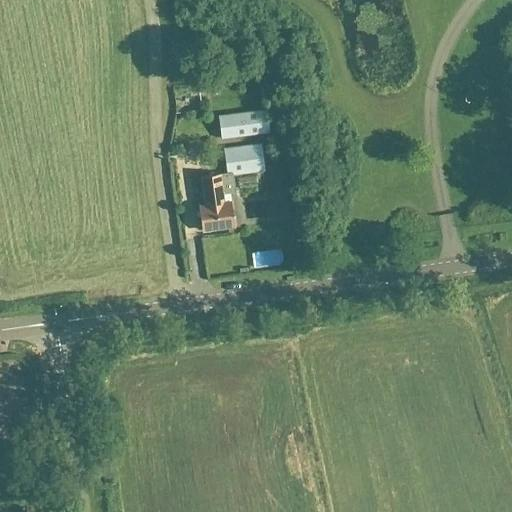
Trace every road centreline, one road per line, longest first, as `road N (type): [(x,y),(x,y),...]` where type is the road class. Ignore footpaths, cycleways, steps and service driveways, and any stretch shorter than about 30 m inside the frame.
road 1 (tertiary): [(511,260),(58,326)]
road 2 (unknown): [(178,308),(160,160),(165,87),(151,0)]
road 3 (unknown): [(458,268),(427,94),(471,0)]
road 4 (unclassified): [(81,511),(58,326)]
